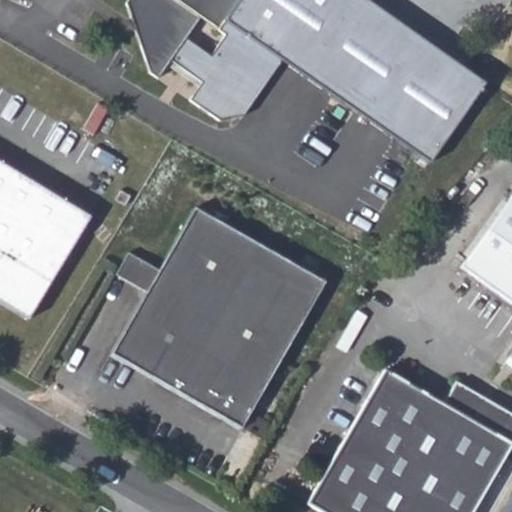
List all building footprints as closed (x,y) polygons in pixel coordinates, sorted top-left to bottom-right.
[(236,0),(124,0),(123,3),(145,73),(154,79),(169,58),(183,38),(196,19),(214,31),(223,19),(236,0)] [(236,0),(223,19),(282,61),(429,162),(483,85),(363,0),(236,0)] [(183,38),(169,58),(202,81),(189,101),(219,120),(241,117),(282,61),(223,19),(214,31),(223,37),(212,57),(183,38)] [(85,212),(0,163),(0,302),(25,317),(85,212)] [(511,197),(508,195),(457,267),(511,306),(511,344),(505,354),(511,359),(511,197)] [(321,278),(190,204),(154,267),(142,289),(106,352),(236,426),(321,278)] [(154,267),(124,250),(112,271),(142,289),(154,267)] [(438,401),(382,366),(301,500),(321,511),(467,511),(511,440),(511,418),(453,376),(438,401)] [(511,411),(453,376),(511,418),(511,411)] [(511,511),(511,498),(503,511),(511,511)]
